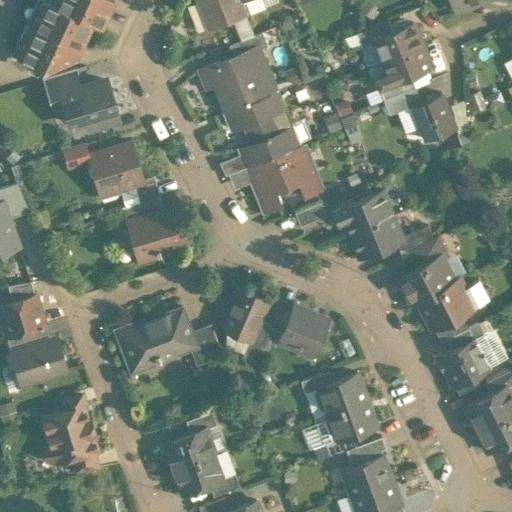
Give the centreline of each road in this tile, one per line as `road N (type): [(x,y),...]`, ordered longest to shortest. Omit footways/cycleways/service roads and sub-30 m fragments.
road 1 (residential): [(155,506),(131,461),(82,303),(263,246)]
road 2 (residential): [(263,246),(365,294),(464,466),(467,506)]
road 3 (residential): [(161,0),(136,46),(230,232),(263,246)]
